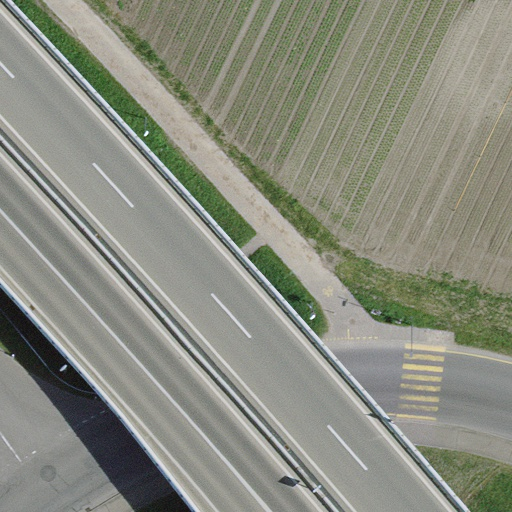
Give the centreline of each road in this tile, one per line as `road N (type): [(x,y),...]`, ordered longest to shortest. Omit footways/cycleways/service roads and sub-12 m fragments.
road 1 (trunk): [(403,511),(266,348),(0,62)]
road 2 (track): [(55,0),(346,308),(369,378)]
road 3 (unclassified): [(36,483),(124,440),(285,389),(369,378),(511,396)]
road 4 (trunk): [(0,209),(268,511)]
